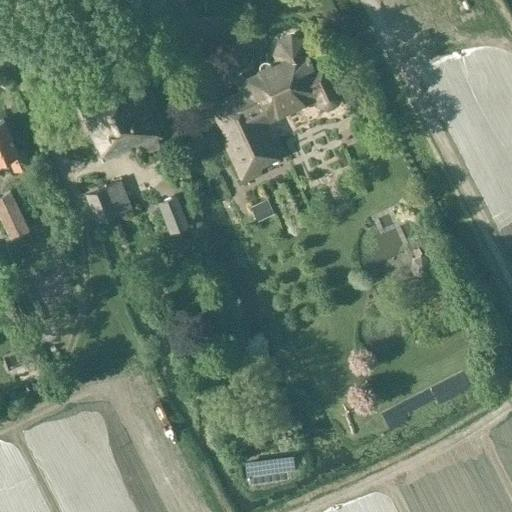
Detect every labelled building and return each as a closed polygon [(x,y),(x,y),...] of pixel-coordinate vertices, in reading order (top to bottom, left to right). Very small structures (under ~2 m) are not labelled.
[(314,96),(315,98),(318,102),(322,104),(327,105),(331,104),(334,101),(337,97),(338,92),(337,88),(324,60),(313,65),(301,40),(290,36),(279,41),(275,52),(278,59),(236,79),(241,91),(212,104),(228,138),(224,139),(241,175),(258,168),(256,165),(276,156),(260,122),(314,96)] [(156,138),(160,136),(144,98),(145,98),(137,81),(141,79),(134,60),(71,87),(102,161),(138,146),(141,154),(160,147),(156,138)] [(14,170),(28,164),(21,149),(17,151),(3,119),(0,119),(0,159),(8,156),(14,170)] [(343,155),(321,170),(340,197),(361,183),(343,155)] [(95,222),(117,212),(106,184),(84,193),(95,222)] [(0,218),(10,239),(28,230),(10,191),(0,196),(0,218)] [(0,323),(16,315),(7,300),(0,303),(0,323)]
